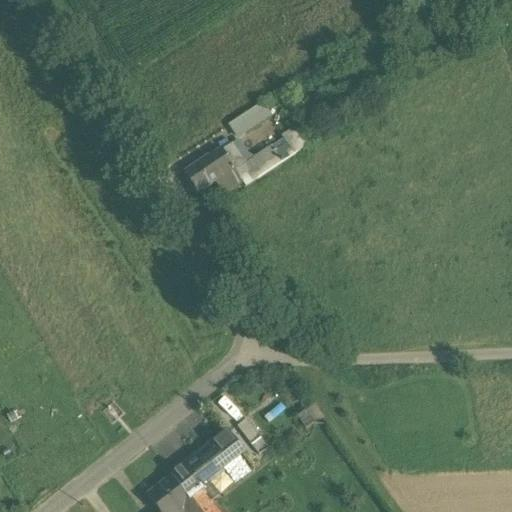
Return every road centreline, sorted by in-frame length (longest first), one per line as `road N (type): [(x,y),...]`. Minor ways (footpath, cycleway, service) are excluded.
road 1 (residential): [(58,511),(231,367),(259,355),(258,339),(171,188)]
road 2 (track): [(61,0),(171,188)]
road 3 (track): [(302,368),(399,511)]
